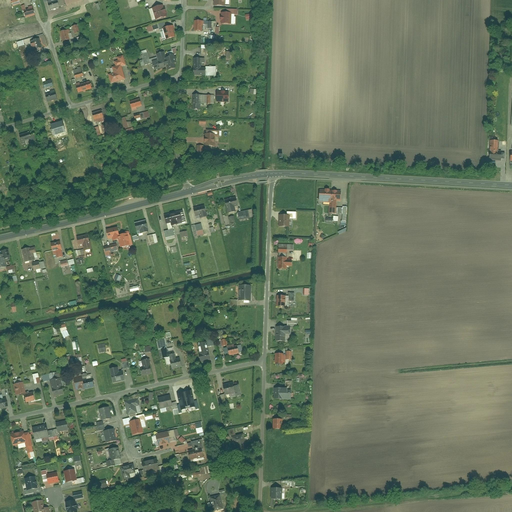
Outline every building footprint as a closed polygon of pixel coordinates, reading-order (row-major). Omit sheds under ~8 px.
[(56,0),(51,0),(47,2),(50,10),(59,7),(56,0)] [(162,4),(151,8),(155,20),(165,16),(164,14),(166,14),(162,4)] [(23,10),(25,17),(35,14),(33,7),(23,10)] [(237,9),(227,9),(227,12),(220,12),(220,23),(233,24),(233,14),(236,14),(237,9)] [(210,29),(210,27),(215,28),(215,21),(194,20),(193,31),(200,31),(200,29),(210,29)] [(162,40),(173,36),(170,25),(165,27),(163,22),(156,24),(162,40)] [(66,30),(59,32),(63,41),(72,38),(71,33),(67,34),(66,30)] [(42,47),(39,38),(30,41),(33,50),(42,47)] [(27,55),(22,40),(16,42),(21,57),(27,55)] [(157,59),(151,61),(154,70),(165,66),(167,70),(175,67),(173,63),(175,63),(172,54),(165,56),(163,51),(155,54),(157,59)] [(149,63),(146,53),(140,54),(143,65),(149,63)] [(117,57),(118,60),(114,61),(115,66),(112,67),(113,72),(107,74),(110,83),(125,78),(121,66),(126,65),(123,55),(117,57)] [(204,66),(204,67),(199,67),(199,63),(203,63),(203,58),(199,58),(192,58),(192,76),(215,76),(215,66),(204,66)] [(89,81),(75,86),(78,93),(92,89),(89,81)] [(215,91),(215,102),(228,102),(228,91),(215,91)] [(46,95),(49,103),(60,99),(57,92),(46,95)] [(213,95),(199,95),(199,94),(192,94),(191,110),(198,110),(199,104),(213,104),(213,95)] [(140,99),(130,102),(132,109),(136,108),(142,106),(140,99)] [(104,121),(103,117),(101,110),(92,113),(95,122),(98,121),(99,123),(104,121)] [(125,117),(120,119),(124,130),(128,128),(125,117)] [(64,122),(51,126),(55,137),(68,133),(64,122)] [(98,126),(91,129),(94,137),(101,134),(98,126)] [(205,130),(205,133),(204,133),(204,146),(214,146),(214,136),(218,136),(218,130),(205,130)] [(32,134),(22,136),(24,144),(33,141),(32,134)] [(497,141),(489,141),(488,160),(500,161),(501,151),(497,151),(497,141)] [(335,208),(335,201),(339,201),(340,191),(319,190),(318,201),(328,202),(328,213),(341,214),(341,221),(345,221),(346,207),(342,206),(342,208),(335,208)] [(235,197),(223,200),(227,213),(234,211),(233,207),(237,205),(235,197)] [(200,218),(208,216),(204,205),(193,208),(195,216),(199,215),(200,218)] [(251,209),(237,213),(238,220),(252,217),(251,209)] [(167,224),(171,223),(172,226),(186,222),(183,211),(180,212),(180,211),(164,215),(167,224)] [(288,227),(288,219),(295,219),(295,212),(286,212),(286,215),(278,215),(278,227),(288,227)] [(146,220),(134,223),(137,231),(140,230),(141,233),(149,231),(146,220)] [(204,235),(201,223),(191,226),(194,237),(204,235)] [(129,232),(119,235),(117,227),(106,230),(108,239),(112,238),(113,241),(118,239),(121,247),(133,244),(129,232)] [(173,229),(164,231),(166,237),(174,235),(173,229)] [(87,234),(77,237),(79,245),(82,244),(84,251),(91,249),(87,234)] [(158,243),(155,234),(148,236),(151,245),(158,243)] [(63,257),(61,250),(62,250),(60,241),(51,243),(53,252),(55,251),(57,258),(63,257)] [(116,244),(103,247),(106,258),(110,256),(109,252),(118,250),(116,244)] [(34,247),(21,250),(24,263),(35,260),(34,253),(36,253),(34,247)] [(0,267),(6,266),(4,259),(10,257),(8,249),(1,251),(2,255),(0,255),(0,267)] [(277,268),(285,269),(285,266),(291,266),(291,260),(285,260),(285,257),(277,257),(277,268)] [(73,259),(67,261),(67,260),(60,262),(61,268),(74,264),(73,259)] [(38,262),(32,263),(34,270),(45,268),(44,262),(38,263),(38,262)] [(250,301),(250,286),(238,285),(238,300),(250,301)] [(287,293),(287,296),(276,296),(276,306),(287,306),(288,301),(293,301),(293,291),(290,290),(290,293),(287,293)] [(64,338),(70,336),(67,324),(61,326),(64,338)] [(275,341),(286,342),(286,334),(289,334),(289,326),(275,326),(275,341)] [(166,365),(170,364),(171,369),(181,367),(178,358),(175,358),(172,347),(166,349),(163,337),(155,339),(160,359),(164,358),(166,365)] [(213,345),(211,337),(205,339),(207,347),(213,345)] [(226,345),(225,339),(217,341),(218,347),(226,345)] [(200,362),(209,360),(205,341),(196,344),(200,362)] [(105,343),(97,345),(99,353),(107,351),(105,343)] [(226,346),(228,356),(242,352),(240,345),(233,346),(233,344),(226,346)] [(283,354),(274,354),(274,364),(282,364),(282,363),(285,363),(285,360),(290,360),(290,352),(285,352),(285,355),(283,355),(283,354)] [(137,362),(141,376),(151,374),(147,359),(137,362)] [(127,361),(121,363),(123,370),(129,368),(127,361)] [(121,371),(118,372),(116,367),(108,369),(112,384),(124,381),(121,371)] [(43,382),(50,380),(54,396),(64,394),(58,373),(54,375),(54,373),(42,376),(43,382)] [(91,375),(83,377),(83,376),(73,378),(76,391),(84,389),(84,390),(94,387),(91,375)] [(25,393),(22,382),(21,382),(20,379),(13,381),(14,384),(13,385),(16,395),(25,393)] [(237,385),(232,386),(232,383),(222,385),(224,395),(229,394),(230,398),(240,395),(237,385)] [(286,388),(274,388),(274,399),(290,399),(290,390),(286,390),(286,388)] [(23,394),(25,403),(35,401),(33,392),(23,394)] [(188,409),(195,408),(191,392),(184,393),(188,409)] [(188,409),(184,393),(178,395),(181,411),(188,409)] [(168,395),(157,398),(160,409),(171,406),(168,395)] [(123,402),(126,415),(140,412),(137,399),(123,402)] [(110,418),(108,407),(98,409),(100,420),(110,418)] [(146,414),(143,415),(143,414),(135,416),(136,420),(128,422),(131,435),(142,432),(141,428),(145,428),(143,421),(144,420),(148,419),(146,414)] [(281,429),(281,419),(272,419),(272,429),(281,429)] [(58,435),(58,432),(68,430),(66,420),(55,423),(57,429),(52,430),(53,437),(58,435)] [(102,422),(95,423),(96,431),(103,429),(102,422)] [(35,440),(49,437),(49,438),(53,437),(52,430),(47,431),(46,425),(32,428),(35,440)] [(115,440),(112,429),(102,431),(105,442),(115,440)] [(176,429),(169,431),(171,438),(178,436),(176,429)] [(29,432),(24,433),(24,431),(11,434),(13,446),(25,443),(28,453),(34,452),(29,432)] [(166,431),(154,435),(157,446),(169,443),(166,431)] [(242,434),(230,437),(233,446),(235,446),(237,452),(246,450),(242,434)] [(190,442),(192,449),(187,451),(190,460),(202,457),(200,448),(202,447),(200,439),(190,442)] [(121,464),(116,446),(104,449),(107,461),(105,461),(105,463),(102,464),(102,467),(106,466),(106,467),(121,464)] [(178,462),(189,460),(187,453),(177,456),(178,462)] [(156,458),(140,462),(143,471),(158,468),(156,458)] [(132,464),(119,467),(123,479),(129,478),(128,474),(135,473),(132,464)] [(66,483),(72,481),(72,485),(82,483),(81,478),(77,479),(74,468),(64,471),(66,483)] [(43,482),(48,481),(49,484),(58,482),(56,472),(47,474),(46,470),(41,471),(43,482)] [(33,493),(33,489),(37,488),(35,476),(24,479),(25,484),(22,485),(25,495),(33,493)] [(106,480),(96,482),(98,489),(108,486),(106,480)] [(281,499),(281,488),(271,488),(270,499),(281,499)] [(221,509),(217,495),(208,498),(212,511),(221,509)] [(49,511),(48,507),(44,508),(42,500),(32,502),(33,511),(40,511),(42,511),(41,511),(49,511)] [(77,511),(75,500),(65,502),(67,511),(77,511)]
